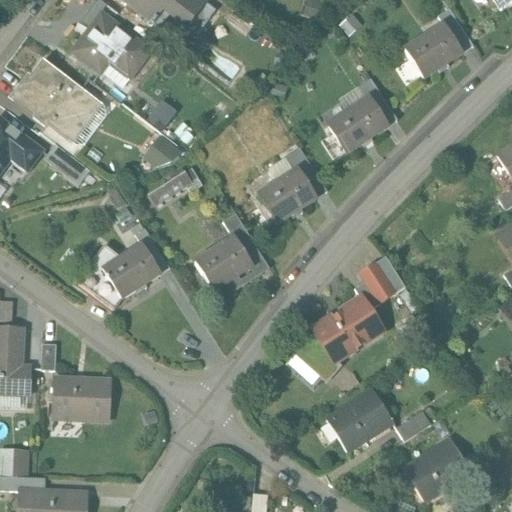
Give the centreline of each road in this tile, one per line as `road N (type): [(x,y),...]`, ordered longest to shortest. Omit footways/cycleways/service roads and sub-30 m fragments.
road 1 (residential): [(511,66),(334,242),(201,419)]
road 2 (residential): [(201,419),(0,265)]
road 3 (residential): [(338,511),(201,419)]
